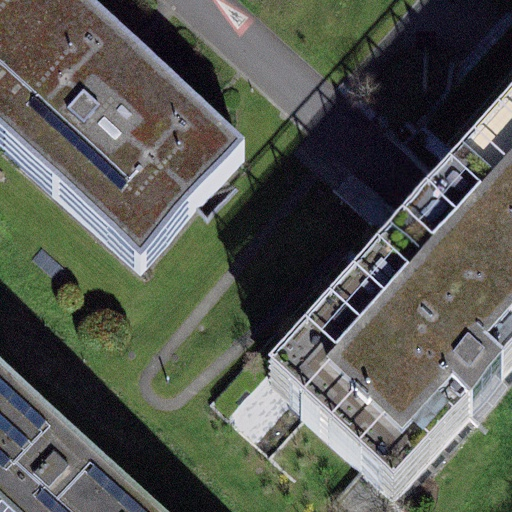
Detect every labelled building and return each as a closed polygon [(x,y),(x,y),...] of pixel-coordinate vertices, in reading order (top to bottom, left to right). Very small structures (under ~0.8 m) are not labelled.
[(0,0),(0,111),(83,18),(63,0),(0,0)] [(251,165),(83,18),(0,111),(0,143),(152,277),(251,165)] [(511,92),(429,189),(511,260),(511,92)] [(511,260),(429,189),(259,388),(399,506),(511,373),(511,260)] [(136,511),(0,393),(0,511),(136,511)]
